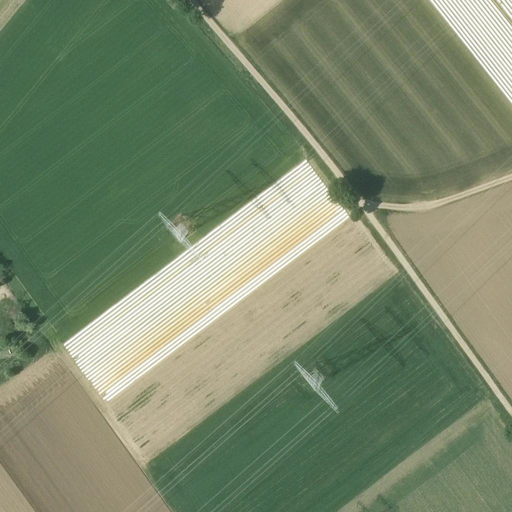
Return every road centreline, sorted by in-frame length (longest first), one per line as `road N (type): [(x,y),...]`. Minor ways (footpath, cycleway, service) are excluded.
road 1 (unclassified): [(511,417),(362,207),(187,0)]
road 2 (track): [(511,177),(434,204),(362,207)]
